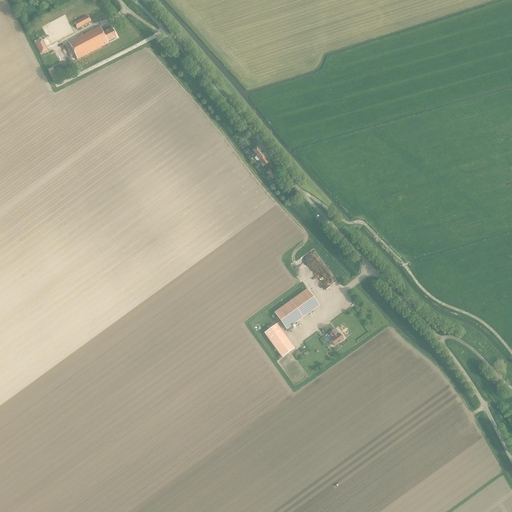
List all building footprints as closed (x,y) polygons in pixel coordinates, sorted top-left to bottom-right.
[(88,17),(75,23),(77,29),(91,22),(88,17)] [(67,37),(63,28),(62,26),(58,28),(63,39),(67,37)] [(69,43),(78,60),(108,44),(107,42),(117,37),(112,28),(103,33),(100,27),(69,43)] [(36,43),(42,53),(52,47),(47,37),(36,43)] [(53,68),(48,70),(54,82),(59,79),(53,68)] [(251,152),(255,158),(262,153),(257,147),(251,152)] [(255,158),(260,163),(263,167),(268,163),(265,159),(266,158),(262,153),(255,158)] [(272,171),(268,174),(272,179),(276,176),(272,171)] [(307,289),(275,313),(287,330),(287,329),(292,326),(319,306),(307,289)] [(294,350),(276,326),(264,335),(281,359),(294,350)] [(334,330),(329,334),(332,338),(331,340),(335,346),(344,340),(339,333),(337,335),(335,334),(336,333),(334,330)]
